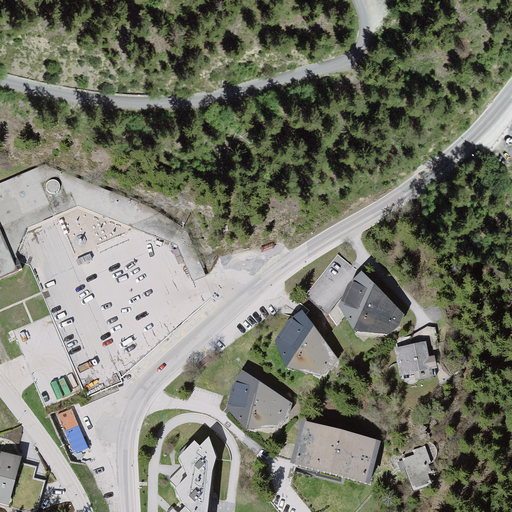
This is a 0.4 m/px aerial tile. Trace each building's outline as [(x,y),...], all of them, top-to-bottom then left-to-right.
[(0,278),(20,269),(16,258),(28,227),(78,210),(178,248),(184,233),(54,164),(0,185),(0,278)] [(365,270),(348,284),(343,303),(364,330),(396,332),(408,326),(414,312),(365,270)] [(341,357),(303,310),(287,318),(274,341),(292,366),(326,375),(337,366),(341,357)] [(425,340),(395,346),(401,374),(415,371),(416,379),(432,376),(431,367),(437,366),(435,354),(428,355),(425,340)] [(294,400),(243,368),(233,379),(229,405),(252,426),(282,424),(292,411),(294,400)] [(75,452),(89,447),(72,406),(59,412),(75,452)] [(379,439),(302,419),(291,463),(367,483),(379,439)] [(202,434),(194,443),(189,436),(173,455),(183,473),(172,486),(181,505),(174,511),(204,511),(211,452),(202,434)] [(414,454),(402,458),(414,491),(433,485),(429,474),(435,472),(425,446),(413,450),(414,454)] [(20,456),(0,451),(0,501),(9,504),(20,456)]
